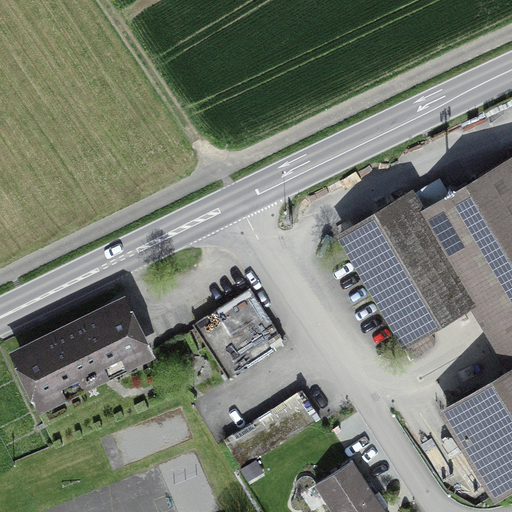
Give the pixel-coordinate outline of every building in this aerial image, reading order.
[(511,159),(419,214),(469,297),(511,370),(511,159)] [(469,297),(419,214),(407,194),(338,235),(399,338),(469,297)] [(251,292),(196,325),(228,376),(282,342),(251,292)] [(131,301),(25,353),(52,408),(159,356),(131,301)] [(511,481),(511,370),(442,410),(490,494),(511,481)] [(303,391),(229,440),(247,467),(321,417),(303,391)] [(390,511),(360,462),(321,486),(336,511),(390,511)]
